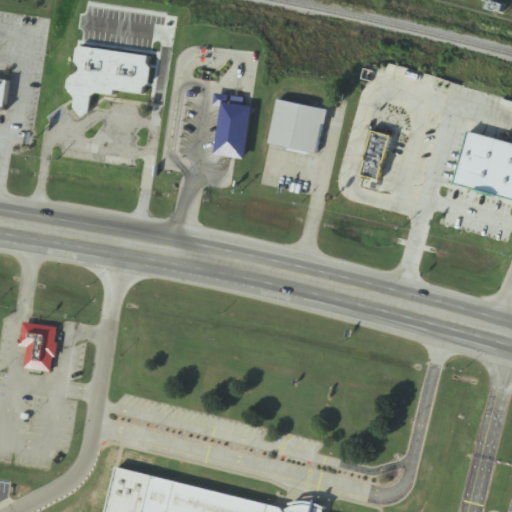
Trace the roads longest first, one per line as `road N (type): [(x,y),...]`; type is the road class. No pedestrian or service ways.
road 1 (trunk): [(0,224),(393,299),(511,333)]
road 2 (residential): [(16,511),(69,482),(90,453),(121,244)]
